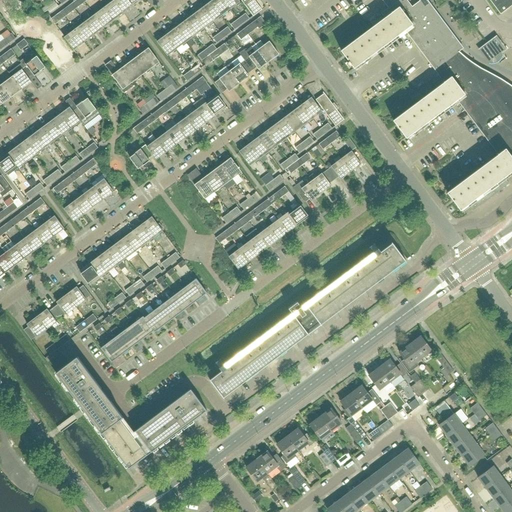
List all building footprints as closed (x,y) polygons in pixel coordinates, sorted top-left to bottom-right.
[(53,0),(39,10),(44,17),(58,6),(53,0)] [(113,0),(104,7),(114,20),(124,12),(114,0),(113,0)] [(129,0),(114,0),(124,12),(133,5),(129,0)] [(230,9),(230,8),(224,0),(209,0),(211,1),(221,15),(227,11),(228,12),(231,10),(230,9)] [(224,0),(230,8),(236,4),(237,6),(240,3),(239,2),(240,2),(238,0),(224,0)] [(240,0),(253,16),(261,10),(262,10),(254,0),(240,0)] [(511,0),(489,0),(500,14),(511,5),(511,0)] [(221,15),(211,1),(206,5),(204,3),(200,6),(202,8),(212,22),(218,18),(219,19),(222,16),(221,15)] [(405,30),(409,35),(433,17),(422,3),(406,15),(412,24),(405,30)] [(75,9),(71,4),(63,9),(67,15),(75,9)] [(354,68),(405,30),(412,24),(406,15),(399,6),(384,17),(385,17),(384,18),(341,50),(349,61),(347,62),(350,65),(351,64),(354,68)] [(104,7),(94,14),(104,27),(114,20),(104,7)] [(212,22),(202,8),(197,12),(195,10),(191,13),(193,14),(203,28),(209,24),(210,25),(213,23),(212,22)] [(51,19),(55,24),(65,17),(61,11),(51,19)] [(242,24),(249,18),(245,13),(238,19),(242,24)] [(84,22),(94,35),(104,27),(94,14),(84,22)] [(182,19),(184,21),(195,35),(200,31),(201,32),(204,30),(203,29),(203,28),(193,14),(188,18),(186,16),(182,19)] [(259,29),(266,24),(260,16),(244,29),(248,34),(258,27),(259,29)] [(433,17),(409,35),(419,49),(444,31),(433,17)] [(234,30),(242,24),(238,19),(230,24),(234,30)] [(194,35),(195,35),(184,21),(179,25),(177,23),(173,26),(175,28),(186,42),(191,38),(192,39),(195,37),(194,35)] [(84,22),(74,29),(84,42),(94,35),(84,22)] [(224,37),(231,32),(227,27),(220,32),(224,37)] [(185,42),(186,42),(175,28),(170,32),(168,30),(164,33),(166,35),(166,34),(177,49),(182,44),(183,46),(186,43),(185,42)] [(1,34),(4,38),(10,33),(7,29),(1,34)] [(74,29),(64,37),(74,50),(84,42),(74,29)] [(241,40),(248,34),(244,29),(237,34),(241,40)] [(458,51),(459,51),(444,31),(419,49),(434,69),(458,51)] [(224,37),(220,32),(213,38),(217,43),(224,37)] [(11,33),(4,39),(8,44),(15,38),(11,33)] [(176,49),(177,49),(166,34),(166,35),(161,38),(159,37),(156,39),(167,55),(173,51),(174,52),(177,50),(176,49)] [(496,35),(485,44),(496,57),(507,49),(496,35)] [(24,39),(17,45),(21,50),(28,44),(24,39)] [(259,49),(269,61),(279,54),(269,41),(264,45),(260,40),(256,44),(259,49)] [(217,49),(214,45),(213,44),(205,49),(209,55),(217,49)] [(228,49),(224,44),(214,51),(218,56),(228,49)] [(258,69),(269,61),(259,49),(254,53),(250,47),(246,51),(244,49),(239,53),(244,60),(252,70),(257,67),(258,69)] [(138,53),(139,55),(139,54),(150,69),(155,64),(156,66),(159,63),(158,62),(159,62),(148,48),(143,52),(142,50),(138,53)] [(11,49),(0,57),(4,62),(15,54),(11,49)] [(209,55),(205,49),(198,55),(202,60),(209,55)] [(26,65),(22,69),(28,78),(33,74),(34,76),(42,70),(41,69),(45,67),(37,56),(36,56),(33,51),(22,60),(26,65)] [(218,56),(214,51),(205,58),(209,64),(218,56)] [(451,76),(465,94),(491,73),(490,73),(485,71),(481,68),(472,62),(466,58),(459,52),(459,51),(458,51),(434,69),(441,77),(443,76),(446,80),(451,76)] [(150,69),(139,54),(139,55),(134,58),(133,57),(129,59),(130,61),(141,75),(146,71),(147,72),(150,70),(150,69)] [(230,71),(229,71),(239,84),(249,76),(247,74),(252,70),(244,60),(240,64),(239,63),(235,66),(232,62),(226,66),(230,71)] [(130,61),(125,65),(124,63),(120,66),(121,68),(132,82),(138,78),(138,79),(141,77),(141,76),(141,75),(130,61)] [(31,82),(28,78),(22,69),(19,65),(9,72),(12,76),(12,77),(21,89),(31,82)] [(194,75),(202,70),(198,65),(190,70),(194,75)] [(132,82),(121,68),(116,72),(115,70),(111,73),(118,83),(116,84),(120,89),(122,88),(125,91),(134,85),(132,82)] [(187,81),(194,75),(190,70),(183,76),(187,81)] [(229,91),(239,84),(229,71),(219,78),(220,79),(215,82),(222,93),(227,89),(229,91)] [(44,86),(51,82),(46,72),(38,76),(44,86)] [(457,100),(498,154),(505,148),(511,156),(511,86),(509,84),(500,79),(492,74),(493,74),(491,73),(465,94),(457,100)] [(406,138),(457,100),(465,94),(451,76),(446,80),(436,87),(437,87),(393,120),(406,138)] [(21,89),(12,77),(2,84),(11,97),(21,89)] [(202,77),(195,82),(199,87),(206,82),(202,77)] [(0,102),(1,104),(11,97),(2,84),(0,85),(0,102)] [(168,95),(175,90),(172,84),(164,90),(168,95)] [(193,84),(185,89),(189,95),(196,89),(193,84)] [(161,101),(168,95),(164,90),(157,95),(161,101)] [(183,91),(175,97),(179,102),(187,97),(183,91)] [(343,120),(344,119),(323,92),(324,93),(315,99),(335,126),(343,120)] [(206,102),(216,115),(226,107),(216,94),(206,102)] [(140,105),(146,101),(144,97),(137,101),(140,105)] [(300,102),(302,104),(313,118),(318,114),(319,116),(322,113),(321,112),(322,111),(311,97),(306,101),(304,99),(300,102)] [(84,126),(91,120),(100,113),(88,98),(84,100),(76,106),(77,107),(72,111),(80,121),(84,126)] [(150,108),(158,103),(154,98),(146,103),(150,108)] [(173,99),(165,104),(169,109),(177,104),(173,99)] [(216,115),(206,102),(196,109),(206,122),(216,115)] [(143,114),(150,108),(146,103),(139,109),(143,114)] [(312,118),(313,118),(302,104),(297,108),(295,106),(291,109),(293,111),(304,125),(309,121),(310,122),(313,120),(312,118)] [(163,106),(155,112),(159,117),(167,111),(163,106)] [(80,121),(72,111),(69,107),(64,111),(63,109),(59,112),(60,114),(71,128),(77,123),(78,124),(81,122),(80,121)] [(186,117),(196,130),(206,122),(196,109),(186,117)] [(293,111),(288,115),(286,113),(282,116),(284,118),(284,117),(295,132),(300,128),(301,129),(304,127),(303,125),(304,125),(293,111)] [(157,119),(153,113),(146,119),(150,124),(157,119)] [(71,128),(60,114),(55,118),(54,116),(50,119),(51,120),(62,134),(68,130),(68,131),(72,129),(71,128)] [(186,117),(176,124),(186,137),(196,130),(186,117)] [(294,132),(295,132),(284,117),(284,118),(279,121),(277,120),(273,122),(275,124),(286,138),(291,134),(292,136),(295,133),(294,132)] [(62,134),(51,120),(46,124),(45,122),(41,125),(42,127),(53,141),(59,137),(60,138),(63,135),(62,134)] [(147,126),(143,121),(133,128),(137,133),(147,126)] [(328,123),(320,128),(324,134),(332,128),(328,123)] [(186,137),(176,124),(167,132),(176,144),(186,137)] [(275,124),(270,128),(268,126),(265,129),(266,131),(277,145),(282,141),(283,142),(286,140),(285,139),(286,138),(275,124)] [(53,141),(42,127),(37,131),(36,129),(32,132),(33,134),(44,148),(50,143),(51,145),(54,142),(53,141)] [(324,134),(320,128),(313,134),(317,139),(324,134)] [(266,131),(261,135),(260,133),(256,136),(257,138),(268,152),(273,148),(274,149),(277,147),(276,145),(277,145),(266,131)] [(176,144),(167,132),(157,139),(166,152),(176,144)] [(333,133),(327,137),(331,143),(337,139),(333,133)] [(33,134),(28,138),(27,136),(23,139),(24,141),(24,140),(35,154),(41,150),(42,151),(45,149),(44,148),(33,134)] [(310,136),(302,142),(306,147),(314,142),(310,136)] [(331,143),(327,137),(319,144),(323,149),(331,143)] [(351,151),(341,158),(351,171),(361,164),(351,151),(356,147),(348,137),(343,141),(351,151)] [(268,152),(257,138),(252,141),(251,140),(247,143),(248,144),(259,158),(264,154),(265,156),(269,153),(268,152)] [(166,152),(157,139),(147,146),(146,147),(153,155),(156,159),(166,152)] [(24,140),(24,141),(19,144),(18,142),(14,145),(15,147),(16,147),(26,161),(32,157),(33,158),(36,156),(35,155),(35,154),(24,140)] [(94,142),(86,148),(90,153),(98,148),(94,142)] [(306,147),(302,142),(295,148),(299,153),(306,147)] [(126,152),(138,168),(142,166),(150,160),(148,159),(153,155),(146,147),(147,146),(145,144),(134,153),(131,149),(126,152)] [(258,159),(259,158),(248,144),(243,148),(242,146),(238,149),(250,165),(255,161),(256,162),(260,160),(258,159)] [(16,147),(15,147),(10,151),(9,149),(5,152),(6,154),(7,154),(17,168),(23,164),(24,165),(27,162),(26,161),(16,147)] [(90,153),(86,148),(79,154),(83,159),(90,153)] [(504,177),(511,170),(511,156),(505,148),(498,154),(447,192),(460,210),(467,204),(472,211),(509,183),(504,177)] [(291,164),(299,159),(295,153),(287,159),(291,164)] [(310,158),(306,153),(297,161),(301,166),(310,158)] [(0,164),(8,175),(14,170),(15,171),(18,169),(17,168),(7,154),(6,154),(1,158),(0,155),(0,164)] [(69,161),(72,167),(80,161),(76,156),(69,161)] [(220,163),(221,164),(232,178),(238,174),(239,176),(242,173),(241,172),(231,157),(225,161),(224,160),(220,163)] [(87,171),(97,164),(93,158),(83,166),(87,171)] [(327,170),(334,180),(339,176),(341,179),(351,171),(341,158),(331,166),(327,170)] [(291,164),(287,159),(280,165),(284,170),(291,164)] [(72,167),(69,161),(61,167),(65,172),(72,167)] [(301,166),(297,161),(287,168),(291,173),(301,166)] [(232,179),(232,178),(221,164),(216,168),(215,166),(211,169),(212,171),(223,185),(229,181),(230,182),(233,180),(232,179)] [(84,173),(80,168),(70,175),(74,181),(84,173)] [(58,169),(51,175),(55,180),(62,174),(58,169)] [(312,180),(311,180),(321,193),(331,186),(330,183),(334,180),(327,170),(322,173),(316,177),(313,174),(309,177),(312,180)] [(212,171),(207,175),(206,173),(202,176),(203,178),(214,192),(220,188),(221,189),(224,187),(223,185),(212,171)] [(273,180),(276,185),(284,180),(280,174),(273,180)] [(0,193),(3,197),(12,189),(1,175),(0,175),(0,193)] [(55,180),(51,175),(43,180),(47,186),(55,180)] [(74,181),(70,175),(63,181),(67,186),(74,181)] [(109,185),(104,179),(104,178),(94,186),(103,199),(113,191),(112,190),(114,189),(110,184),(109,185)] [(214,192),(203,178),(198,182),(197,180),(193,183),(200,192),(199,194),(202,199),(204,197),(205,199),(211,194),(212,196),(215,193),(214,192)] [(269,191),(276,185),(273,180),(265,185),(269,191)] [(311,201),(321,193),(311,180),(306,185),(303,182),(299,185),(302,188),(301,188),(302,189),(297,192),(304,202),(309,199),(311,201)] [(348,193),(351,190),(344,181),(341,184),(348,193)] [(40,183),(33,188),(37,194),(44,188),(40,183)] [(60,183),(53,188),(57,194),(64,188),(60,183)] [(93,206),(103,199),(94,186),(84,193),(93,206)] [(281,197),(289,191),(285,186),(277,192),(281,197)] [(37,194),(33,188),(25,194),(29,199),(37,194)] [(84,193),(74,201),(84,214),(93,206),(84,193)] [(247,199),(251,204),(259,198),(255,193),(247,199)] [(285,201),(292,198),(290,193),(283,196),(285,201)] [(271,204),(279,199),(275,194),(267,199),(271,204)] [(41,198),(33,203),(37,208),(45,203),(41,198)] [(251,204),(247,199),(240,204),(244,210),(251,204)] [(73,221),(84,214),(74,201),(64,208),(73,221)] [(261,212),(269,206),(265,201),(258,206),(261,212)] [(4,210),(7,215),(17,208),(13,202),(4,210)] [(288,212),(298,224),(308,217),(298,204),(288,212)] [(31,205),(23,211),(27,216),(35,210),(31,205)] [(237,207),(229,212),(233,217),(241,212),(237,207)] [(252,219),(259,214),(255,208),(248,214),(252,219)] [(278,219),(288,232),(298,224),(288,212),(286,210),(277,217),(278,219)] [(21,212),(14,218),(17,223),(25,218),(21,212)] [(226,223),(233,217),(229,212),(222,218),(226,223)] [(54,215),(44,223),(54,236),(64,228),(54,215)] [(153,237),(162,231),(161,229),(163,228),(159,223),(158,224),(152,216),(146,220),(145,219),(141,222),(142,223),(153,237)] [(242,227),(249,221),(245,216),(238,221),(242,227)] [(288,232),(278,219),(269,226),(278,239),(288,232)] [(15,225),(11,220),(1,227),(5,232),(15,225)] [(44,243),(54,236),(44,223),(34,230),(44,243)] [(144,244),(153,237),(142,223),(137,227),(136,225),(132,228),(133,230),(134,230),(144,244)] [(232,234),(239,228),(235,223),(228,229),(232,234)] [(278,239),(269,226),(259,234),(268,247),(278,239)] [(34,230),(25,238),(34,251),(44,243),(34,230)] [(135,251),(144,244),(134,230),(133,230),(128,234),(127,232),(123,235),(124,237),(125,237),(135,251)] [(229,236),(225,231),(218,236),(222,241),(229,236)] [(268,247),(259,234),(249,241),(258,254),(268,247)] [(126,258),(135,251),(125,237),(124,237),(119,241),(118,239),(114,242),(115,244),(116,243),(126,258)] [(24,258),(34,251),(25,238),(15,245),(24,258)] [(239,249),(248,261),(258,254),(249,241),(243,245),(241,242),(237,246),(239,248),(239,249)] [(209,379),(223,398),(224,398),(225,397),(224,396),(307,334),(308,335),(309,334),(306,331),(314,325),(316,325),(317,325),(319,323),(321,325),(321,324),(405,261),(406,261),(392,242),(391,242),(391,243),(380,252),(373,244),(369,247),(375,255),(323,294),(321,291),(301,306),(297,301),(293,305),(296,310),(276,325),(279,328),(227,367),(220,359),(216,362),(222,370),(210,379),(210,378),(209,379)] [(117,264),(126,258),(116,243),(115,244),(110,247),(109,246),(105,248),(106,250),(107,250),(117,264)] [(15,245),(5,253),(14,265),(24,258),(15,245)] [(248,261),(239,249),(229,256),(238,269),(248,261)] [(108,271),(117,264),(107,250),(106,250),(101,254),(100,252),(96,255),(98,257),(108,271)] [(176,252),(168,258),(172,263),(180,257),(176,252)] [(5,253),(0,256),(0,266),(4,273),(14,265),(5,253)] [(99,278),(108,271),(98,257),(93,261),(91,259),(87,262),(89,264),(89,263),(99,278)] [(172,263),(168,258),(161,263),(165,269),(172,263)] [(90,285),(99,278),(89,263),(89,264),(84,267),(82,266),(78,269),(90,285)] [(158,266),(150,271),(154,276),(162,271),(158,266)] [(154,276),(150,271),(143,277),(147,282),(154,276)] [(196,278),(185,287),(196,301),(207,293),(196,278)] [(140,279),(132,285),(136,290),(144,284),(140,279)] [(77,286),(66,294),(76,307),(86,299),(91,295),(83,285),(78,289),(77,286)] [(136,290),(132,285),(125,290),(129,295),(136,290)] [(185,309),(196,301),(185,287),(175,294),(185,309)] [(122,292),(115,298),(119,303),(126,298),(122,292)] [(66,314),(76,307),(66,294),(56,301),(58,304),(53,307),(61,317),(66,314)] [(164,302),(175,317),(185,309),(175,294),(164,302)] [(119,303),(115,298),(107,304),(111,309),(119,303)] [(164,302),(154,310),(165,324),(175,317),(164,302)] [(56,321),(61,317),(53,307),(49,311),(47,309),(37,316),(46,329),(52,324),(54,327),(59,324),(56,321)] [(165,324),(154,310),(144,317),(144,318),(153,331),(154,333),(165,324)] [(90,325),(97,319),(93,314),(86,319),(90,325)] [(28,326),(24,330),(31,340),(36,336),(46,329),(37,316),(27,324),(28,326)] [(143,316),(132,324),(143,338),(153,331),(144,318),(144,317),(143,316)] [(80,332),(87,327),(83,321),(76,327),(80,332)] [(143,338),(132,324),(122,332),(132,346),(143,338)] [(111,340),(122,354),(132,346),(122,332),(111,340)] [(60,347),(67,341),(63,336),(56,342),(60,347)] [(410,344),(421,359),(432,351),(420,336),(410,344)] [(111,362),(122,354),(111,340),(100,348),(111,362)] [(46,349),(50,354),(57,349),(53,344),(46,349)] [(416,363),(421,359),(410,344),(399,352),(406,361),(403,364),(410,372),(418,366),(416,363)] [(454,371),(441,353),(435,357),(448,374),(454,371)] [(128,469),(206,410),(192,391),(132,436),(103,397),(74,358),(55,372),(80,405),(84,411),(128,469)] [(379,367),(390,382),(401,373),(390,359),(379,367)] [(164,366),(155,373),(164,384),(173,377),(164,366)] [(390,382),(379,367),(368,375),(379,390),(390,382)] [(415,383),(423,394),(428,390),(415,373),(410,377),(415,383)] [(410,387),(418,397),(423,394),(415,383),(410,387)] [(370,390),(367,393),(361,385),(351,393),(362,408),(373,400),(376,404),(379,402),(370,390)] [(454,399),(458,405),(467,398),(463,392),(454,399)] [(348,418),(351,416),(362,408),(351,393),(340,401),(347,411),(344,413),(348,418)] [(390,402),(385,406),(393,416),(398,413),(390,402)] [(469,408),(474,414),(482,408),(477,402),(469,408)] [(388,420),(393,416),(385,406),(380,410),(388,420)] [(320,416),(331,431),(342,423),(331,408),(320,416)] [(482,408),(474,414),(479,420),(486,414),(482,408)] [(439,425),(446,435),(462,424),(461,423),(467,418),(460,409),(439,425)] [(321,439),(331,431),(320,416),(309,424),(321,439)] [(355,420),(350,424),(362,439),(367,436),(355,420)] [(485,428),(489,435),(497,429),(492,423),(485,428)] [(345,428),(357,443),(362,439),(350,424),(345,428)] [(469,434),(462,424),(446,435),(454,446),(469,434)] [(298,428),(287,436),(298,451),(309,443),(298,428)] [(497,429),(489,435),(494,441),(502,435),(497,429)] [(477,444),(469,434),(454,446),(461,456),(477,444)] [(293,454),(298,451),(287,436),(276,444),(284,455),(281,457),(286,464),(295,457),(293,454)] [(485,454),(477,444),(461,456),(469,466),(483,456),(485,454)] [(409,471),(420,463),(408,448),(398,455),(409,471)] [(328,449),(323,452),(331,463),(336,459),(328,449)] [(257,459),(268,473),(277,467),(280,471),(286,466),(277,454),(272,457),(267,451),(257,459)] [(326,466),(331,463),(323,452),(318,456),(326,466)] [(409,471),(398,455),(388,463),(399,479),(409,471)] [(285,497),(268,473),(257,459),(246,467),(257,482),(262,478),(272,492),(273,491),(274,493),(270,495),(275,502),(278,499),(280,501),(285,497)] [(389,486),(399,479),(388,463),(377,471),(389,486)] [(478,477),(485,488),(501,476),(493,466),(478,477)] [(379,494),(389,486),(377,471),(367,478),(379,494)] [(298,472),(293,475),(300,486),(305,482),(298,472)] [(295,489),(300,486),(293,475),(288,479),(295,489)] [(509,486),(501,476),(485,488),(493,498),(509,486)] [(369,501),(379,494),(367,478),(357,486),(369,501)] [(427,482),(421,486),(426,494),(432,489),(427,482)] [(369,501),(357,486),(347,493),(359,509),(369,501)] [(426,494),(421,486),(415,491),(420,498),(426,494)] [(511,499),(511,490),(509,486),(493,498),(501,508),(511,499)] [(345,511),(354,511),(359,509),(347,493),(337,501),(345,511)] [(407,497),(401,501),(406,509),(412,504),(407,497)] [(511,511),(511,499),(501,508),(503,511),(511,511)] [(345,511),(337,501),(327,509),(329,511),(345,511)] [(402,511),(406,509),(401,501),(394,506),(398,511),(402,511)] [(271,509),(273,511),(276,511),(283,507),(280,502),(271,509)]
